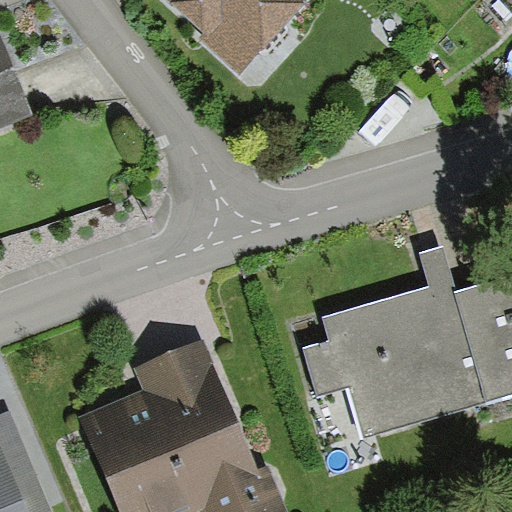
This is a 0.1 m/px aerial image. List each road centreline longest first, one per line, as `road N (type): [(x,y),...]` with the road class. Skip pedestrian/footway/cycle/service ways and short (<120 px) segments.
road 1 (residential): [(511,146),(229,228)]
road 2 (residential): [(229,228),(160,98),(81,0)]
road 3 (residential): [(229,228),(0,315)]
